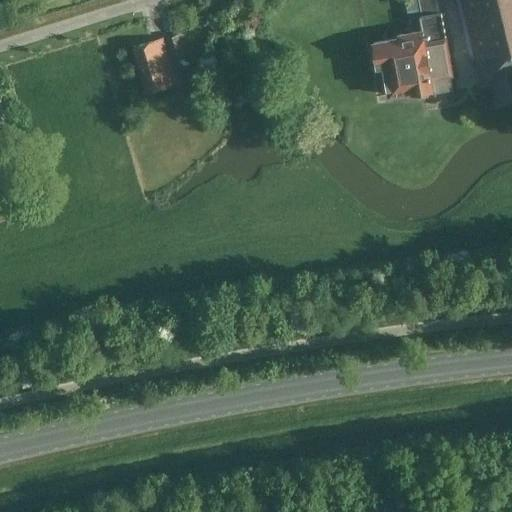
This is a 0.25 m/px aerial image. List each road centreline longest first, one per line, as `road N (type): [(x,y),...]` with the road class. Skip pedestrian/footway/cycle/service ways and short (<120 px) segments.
road 1 (primary): [(0,450),(229,401),(511,360)]
road 2 (residential): [(0,46),(153,0)]
